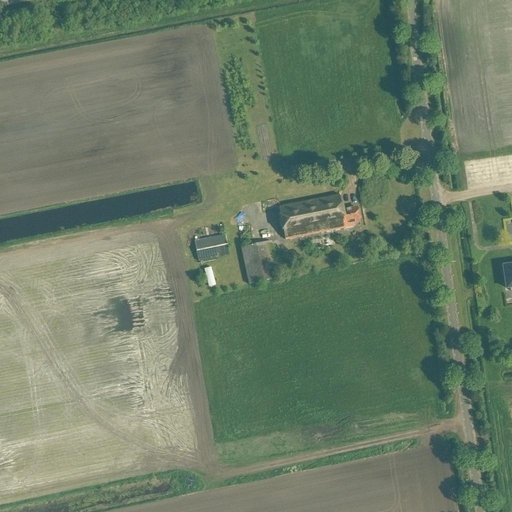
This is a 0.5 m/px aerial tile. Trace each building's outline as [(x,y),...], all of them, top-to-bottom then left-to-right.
[(353,225),(360,223),(357,209),(342,213),(339,196),(279,208),(286,241),(354,228),(353,225)] [(229,256),(225,235),(195,241),(198,263),(229,256)] [(249,286),(279,279),(271,243),(241,250),(249,286)] [(511,265),(502,267),(505,291),(510,291),(511,292),(511,293),(511,265)] [(205,269),(211,288),(218,286),(213,267),(205,269)]
